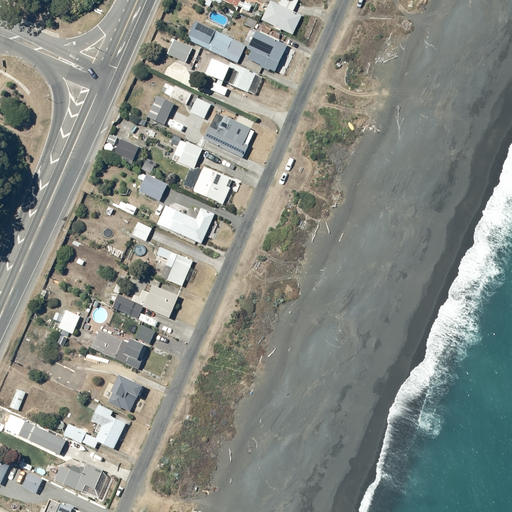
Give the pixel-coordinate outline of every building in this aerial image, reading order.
[(222,0),(251,13),(254,5),(242,0),(222,0)] [(303,15),(272,1),(263,20),(294,34),(303,15)] [(233,36),(198,20),(189,41),(210,50),(239,63),(249,43),(233,36)] [(291,45),(259,30),(250,48),(253,50),(249,60),(278,73),(291,45)] [(195,47),(176,39),(170,55),(188,62),(195,47)] [(210,75),(218,78),(220,79),(219,83),(216,82),(213,91),(227,97),(230,89),(224,86),(226,82),(232,84),(237,87),(257,95),(265,75),(233,62),(232,64),(218,58),(210,75)] [(194,94),(167,81),(162,92),(188,105),(194,94)] [(177,103),(161,95),(150,117),(167,125),(177,103)] [(214,105),(199,97),(191,111),(206,119),(214,105)] [(208,136),(238,150),(248,154),(254,142),(251,141),(256,129),(250,126),(253,120),(239,114),(236,120),(219,112),(208,136)] [(131,151),(113,140),(108,150),(126,160),(131,151)] [(185,186),(225,204),(232,189),(230,188),(234,178),(219,172),(199,163),(205,148),(189,141),(180,162),(193,168),(185,186)] [(166,184),(145,175),(137,192),(158,201),(166,184)] [(198,219),(168,205),(160,224),(204,243),(217,214),(203,207),(198,219)] [(154,228),(138,221),(132,234),(148,241),(154,228)] [(195,260),(161,247),(158,254),(169,259),(162,277),(184,286),(195,260)] [(119,294),(113,307),(141,319),(146,306),(173,318),(182,296),(148,281),(141,297),(136,294),(134,300),(119,294)] [(75,334),(78,327),(80,323),(83,315),(68,309),(60,328),(75,334)] [(128,354),(133,343),(130,342),(88,322),(81,336),(95,342),(92,348),(124,363),(128,354)] [(133,343),(128,354),(142,360),(148,345),(155,330),(141,324),(135,338),(133,343)] [(135,370),(118,363),(114,371),(132,378),(135,370)] [(89,375),(67,365),(61,379),(83,389),(89,375)] [(145,390),(121,380),(112,403),(133,412),(139,396),(142,397),(145,390)] [(28,392),(18,388),(11,407),(20,411),(28,392)] [(98,438),(97,440),(115,449),(127,424),(110,416),(113,410),(100,405),(93,420),(104,426),(98,438)] [(69,440),(23,419),(19,427),(22,429),(20,434),(62,455),(69,440)] [(93,447),(97,440),(98,438),(69,424),(64,434),(72,438),(68,445),(78,450),(82,442),(93,447)] [(11,464),(0,458),(0,483),(2,484),(11,464)] [(79,462),(75,470),(63,465),(57,480),(86,492),(89,485),(99,489),(105,473),(79,462)] [(46,479),(29,471),(23,486),(39,493),(46,479)] [(84,511),(54,499),(50,508),(48,511),(84,511)]
